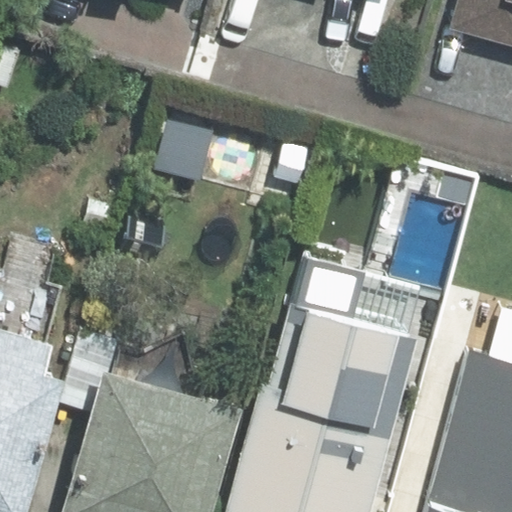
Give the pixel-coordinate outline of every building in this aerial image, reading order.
[(511,0),(438,0),(433,19),(443,22),(455,25),(508,41),(511,29),(511,0)] [(475,175),(435,162),(421,208),(462,220),(475,175)] [(110,196),(87,193),(85,213),(108,216),(110,196)] [(274,511),(371,511),(418,344),(405,339),(412,314),(327,291),(300,388),(266,378),(232,500),(274,511)] [(57,329),(0,312),(0,502),(25,510),(66,361),(50,356),(57,329)] [(206,511),(240,388),(106,350),(111,332),(81,324),(62,394),(90,402),(65,496),(102,507),(100,511),(206,511)] [(507,511),(509,508),(459,494),(462,483),(431,474),(420,511),(507,511)]
